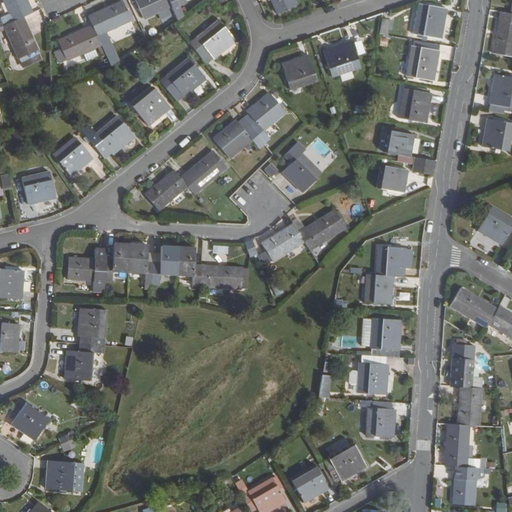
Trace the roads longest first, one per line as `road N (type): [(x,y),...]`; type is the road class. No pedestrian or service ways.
road 1 (residential): [(439,252),(444,174),(477,0)]
road 2 (residential): [(96,203),(244,84),(262,40)]
road 3 (residential): [(422,469),(439,252)]
road 4 (residential): [(96,203),(115,223),(244,231),(258,222),(261,199)]
road 5 (residential): [(48,229),(40,357),(32,375),(0,392)]
road 6 (residential): [(381,0),(262,40)]
